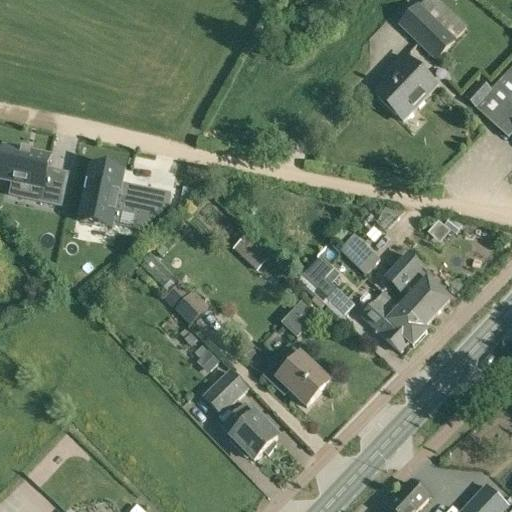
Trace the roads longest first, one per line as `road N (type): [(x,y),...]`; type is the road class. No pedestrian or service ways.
road 1 (track): [(511,221),(0,115)]
road 2 (secondary): [(321,511),(511,309)]
